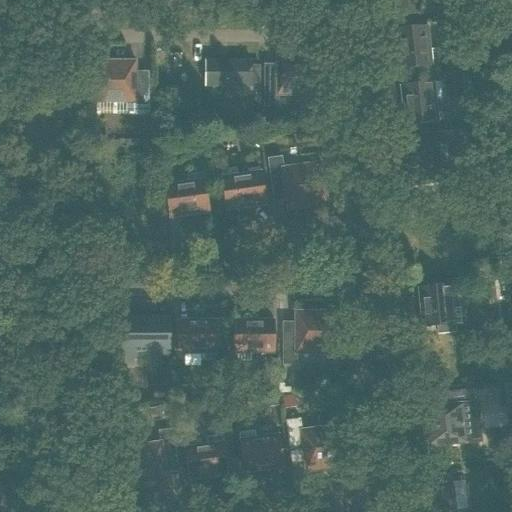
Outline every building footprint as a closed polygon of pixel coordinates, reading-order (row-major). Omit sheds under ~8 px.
[(420,14),(418,0),(393,0),(396,16),(400,16),(401,25),(419,23),(418,14),(420,14)] [(474,21),(461,23),(462,37),(475,35),(474,21)] [(395,31),(399,70),(438,65),(437,49),(429,50),(427,27),(395,31)] [(277,74),(264,74),(264,107),(277,107),(277,95),(316,95),(316,55),(277,55),(277,74)] [(250,61),(206,61),(206,87),(252,87),(252,84),(259,84),(259,65),(250,65),(250,61)] [(147,81),(135,81),(135,63),(96,63),(96,103),(134,103),(134,114),(147,114),(147,81)] [(401,87),(405,126),(437,122),(434,99),(442,98),(440,82),(401,87)] [(492,107),(482,109),(483,119),(493,118),(492,107)] [(472,129),(404,136),(410,188),(449,184),(447,168),(462,166),(460,144),(473,143),(472,129)] [(285,191),(286,199),(288,209),(327,204),(321,164),(282,169),(281,158),(268,160),(273,192),(285,191)] [(220,171),(226,210),(265,204),(260,173),(237,176),(236,168),(220,171)] [(165,186),(170,218),(208,212),(203,173),(187,175),(188,183),(165,186)] [(504,180),(493,182),(494,194),(505,193),(504,180)] [(450,286),(418,289),(422,328),(437,327),(438,334),(455,332),(454,325),(462,324),(460,308),(452,309),(450,286)] [(295,332),(283,332),(283,365),(296,365),(296,353),(335,353),(335,313),(295,313),(295,332)] [(115,362),(133,362),(133,355),(168,355),(168,320),(115,320),(115,362)] [(201,353),(201,361),(217,361),(217,321),(178,321),(178,353),(201,353)] [(234,321),(234,361),(250,361),(250,353),(273,353),(273,321),(234,321)] [(304,375),(290,376),(291,390),(305,390),(304,375)] [(278,384),(265,384),(265,393),(278,393),(278,384)] [(433,407),(422,408),(426,447),(466,443),(480,442),(476,403),(474,403),(472,391),(459,392),(440,394),(441,406),(433,407)] [(293,396),(282,397),(284,409),(294,407),(293,396)] [(276,397),(268,398),(269,407),(277,406),(276,397)] [(216,400),(208,401),(209,411),(218,409),(216,400)] [(303,453),(304,461),(306,472),(345,466),(339,427),(301,432),(299,420),(287,422),(291,455),(303,453)] [(122,449),(128,488),(167,483),(164,464),(176,463),(172,430),(159,432),(160,443),(122,449)] [(239,433),(244,472),(283,467),(279,435),(256,439),(255,431),(239,433)] [(184,448),(189,480),(227,475),(222,435),(206,438),(207,445),(184,448)] [(432,490),(428,491),(430,511),(455,511),(452,488),(432,490)]
